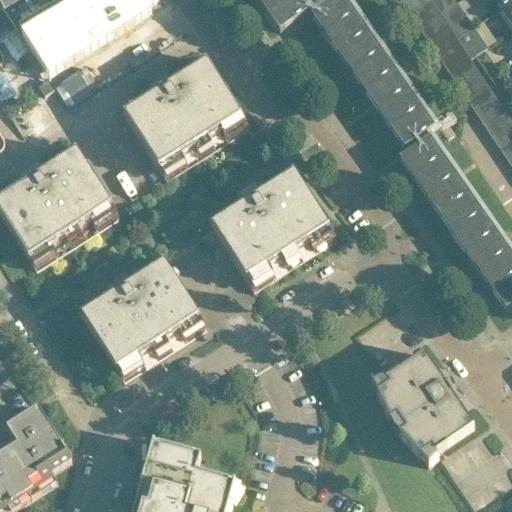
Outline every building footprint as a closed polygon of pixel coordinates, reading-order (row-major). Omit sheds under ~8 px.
[(0,0),(0,7),(11,24),(48,0),(0,0)] [(84,0),(21,40),(50,84),(153,19),(148,11),(156,5),(153,0),(84,0)] [(255,0),(280,35),(310,14),(300,0),(255,0)] [(322,0),(328,9),(312,20),(405,153),(436,132),(342,0),(322,0)] [(398,0),(402,5),(407,12),(424,0),(398,0)] [(431,0),(430,1),(432,4),(437,12),(441,17),(458,6),(453,0),(431,0)] [(511,0),(494,0),(504,13),(511,7),(511,0)] [(441,17),(437,12),(432,4),(411,19),(421,34),(442,20),(441,17)] [(447,26),(457,42),(458,43),(463,40),(464,41),(468,38),(467,36),(470,34),(471,35),(475,32),(458,6),(441,17),(442,20),(447,26)] [(0,157),(1,157),(1,156),(4,153),(5,148),(4,144),(0,137),(0,71),(4,65),(3,58),(0,54),(0,47),(18,36),(11,24),(0,7),(0,157)] [(447,26),(431,37),(426,40),(436,56),(457,42),(447,26)] [(463,40),(458,43),(461,48),(471,63),(476,59),(484,54),(488,51),(475,32),(471,35),(470,34),(467,36),(468,38),(464,41),(463,40)] [(451,77),(471,63),(461,48),(440,62),(451,77)] [(476,59),(482,67),(490,79),(494,76),(494,75),(497,73),(489,62),(484,54),(476,59)] [(123,117),(167,185),(167,186),(249,133),(206,64),(173,85),(169,78),(151,89),(155,96),(123,117)] [(465,99),(481,88),(486,85),(476,70),(455,84),(465,99)] [(498,91),(505,86),(497,73),(494,75),(494,76),(490,79),(498,91)] [(49,84),(39,90),(45,100),(55,94),(49,84)] [(469,105),(511,168),(511,123),(490,91),(469,105)] [(511,258),(430,142),(400,162),(505,311),(506,313),(511,308),(511,258)] [(25,186),(13,194),(0,202),(0,217),(37,276),(120,223),(76,154),(43,175),(39,168),(21,179),(25,186)] [(210,228),(214,233),(255,297),(337,244),(293,175),(261,196),(256,189),(238,200),(243,207),(210,228)] [(125,387),(207,334),(163,265),(131,286),(126,279),(108,290),(113,297),(80,318),(125,387)] [(421,461),(425,465),(475,432),(452,398),(461,393),(458,390),(453,380),(444,387),(425,358),(375,391),(378,397),(377,397),(390,426),(399,438),(420,462),(421,461)] [(0,511),(19,511),(58,488),(52,479),(72,466),(39,413),(17,427),(28,444),(0,461),(0,511)] [(156,447),(154,446),(135,511),(228,511),(236,486),(234,486),(233,487),(197,477),(201,461),(156,448),(156,447)]
